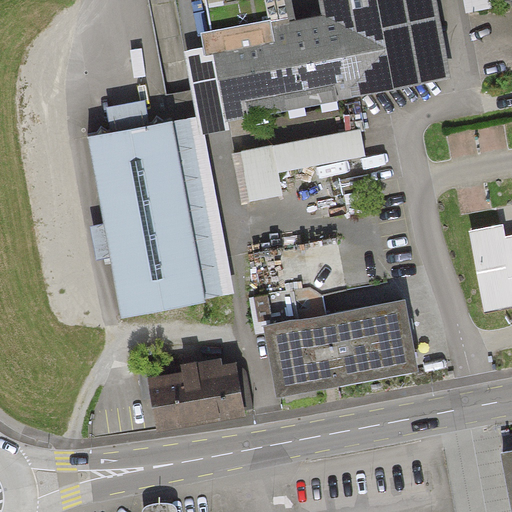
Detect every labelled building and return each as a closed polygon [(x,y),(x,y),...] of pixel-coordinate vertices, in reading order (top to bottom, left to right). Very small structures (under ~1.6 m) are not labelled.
[(451,76),(436,0),(318,0),(321,15),(298,19),(294,0),(203,0),(225,117),(451,76)] [(110,129),(85,134),(115,311),(234,290),(203,113),(150,122),(146,101),(107,108),(110,129)] [(360,130),(230,154),(240,207),(285,198),(280,172),(365,157),(360,130)] [(505,225),(470,231),(483,312),(511,307),(511,235),(507,237),(505,225)] [(404,298),(262,323),(274,394),(416,369),(404,298)] [(232,364),(146,377),(154,429),(240,415),(232,364)] [(511,511),(511,448),(499,450),(509,511),(511,511)] [(433,453),(290,473),(295,511),(390,511),(441,505),(433,453)] [(180,511),(179,499),(145,501),(145,511),(180,511)]
